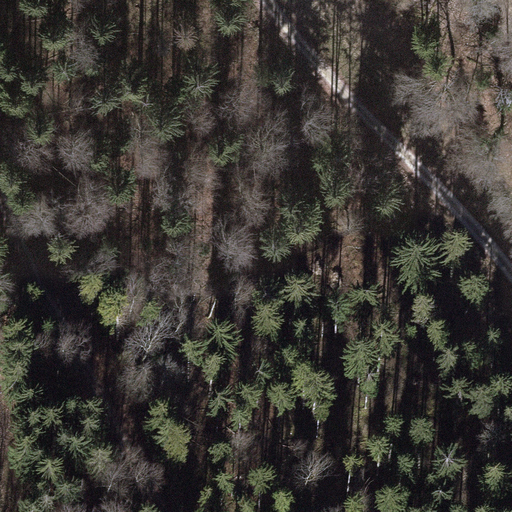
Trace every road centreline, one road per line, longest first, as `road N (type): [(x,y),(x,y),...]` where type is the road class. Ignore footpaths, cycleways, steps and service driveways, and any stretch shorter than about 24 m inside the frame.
road 1 (track): [(0,180),(165,511)]
road 2 (track): [(511,271),(267,0)]
road 3 (track): [(0,386),(16,511)]
